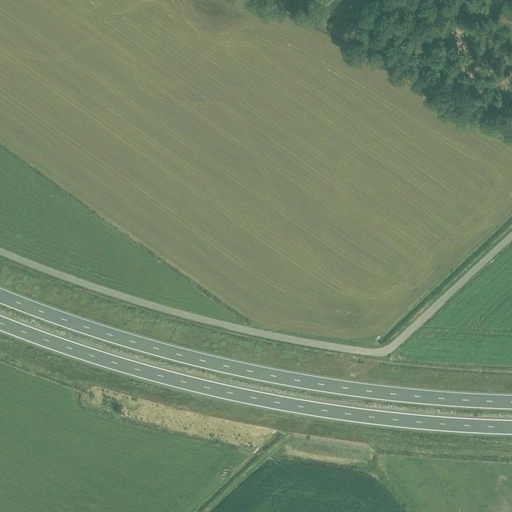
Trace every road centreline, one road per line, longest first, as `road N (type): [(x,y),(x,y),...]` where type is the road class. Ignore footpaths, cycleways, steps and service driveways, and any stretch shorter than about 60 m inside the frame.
road 1 (unclassified): [(0,250),(184,315),(379,352),(511,235)]
road 2 (trunk): [(511,401),(271,376),(150,347),(0,295)]
road 3 (trunk): [(0,323),(123,365),(265,399),(511,426)]
